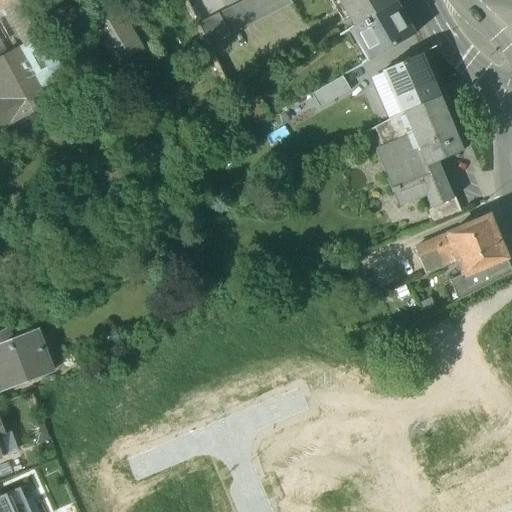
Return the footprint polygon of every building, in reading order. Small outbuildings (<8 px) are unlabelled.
[(0,0),(0,2),(1,2),(27,48),(28,47),(41,41),(33,27),(17,0),(0,0)] [(140,50),(110,0),(109,0),(86,13),(117,64),(140,50)] [(246,0),(247,0),(218,15),(230,36),(292,4),(289,0),(246,0)] [(394,0),(338,0),(354,26),(395,2),(394,0)] [(354,26),(349,29),(368,61),(414,34),(396,2),(354,26)] [(218,15),(199,25),(209,47),(230,36),(218,15)] [(41,41),(28,47),(47,82),(61,74),(42,40),(41,41)] [(0,41),(0,62),(9,58),(0,41)] [(0,62),(0,128),(56,99),(47,82),(28,47),(27,48),(9,58),(0,62)] [(422,54),(382,71),(392,95),(398,92),(406,111),(440,96),(422,54)] [(363,64),(342,76),(349,89),(371,77),(363,64)] [(269,118),(254,86),(233,98),(248,130),(269,118)] [(392,95),(382,99),(390,119),(406,111),(398,92),(392,95)] [(440,96),(406,111),(390,119),(375,127),(390,165),(384,167),(392,188),(391,188),(392,192),(393,192),(399,205),(426,195),(431,207),(432,208),(454,199),(451,193),(438,161),(462,151),(440,96)] [(213,131),(204,113),(193,119),(203,137),(213,131)] [(454,199),(432,208),(431,207),(426,209),(432,224),(462,212),(453,192),(451,193),(454,199)] [(490,217),(413,248),(420,265),(454,251),(464,275),(506,258),(505,256),(500,243),(500,242),(496,233),(490,220),(491,219),(490,217)] [(506,258),(464,275),(450,281),(458,301),(511,273),(506,258)] [(37,332),(12,342),(7,329),(0,332),(0,391),(0,392),(53,372),(37,332)] [(20,511),(29,508),(20,488),(0,497),(0,511),(20,511)]
